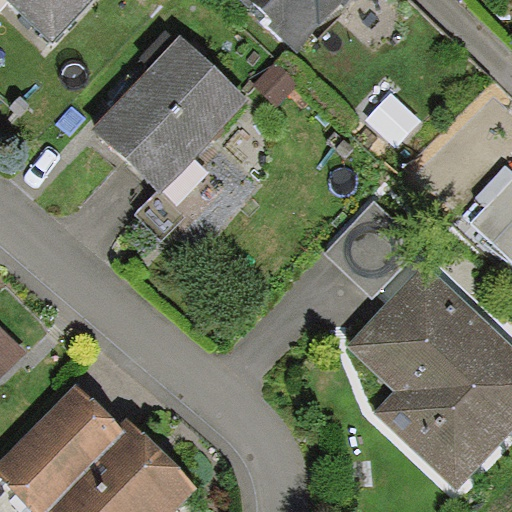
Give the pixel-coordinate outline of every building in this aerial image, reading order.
[(87,0),(9,0),(52,39),(87,0)] [(250,0),(303,49),(349,0),(250,0)] [(247,100),(181,37),(96,127),(162,190),(247,100)] [(511,180),(473,222),(511,259),(511,180)] [(412,250),(369,209),(325,254),(368,295),(412,250)] [(511,428),(511,348),(425,267),(349,347),(393,388),(368,414),(452,492),(511,428)] [(0,363),(13,351),(0,337),(0,363)] [(165,511),(189,486),(78,388),(0,475),(0,480),(36,511),(165,511)]
